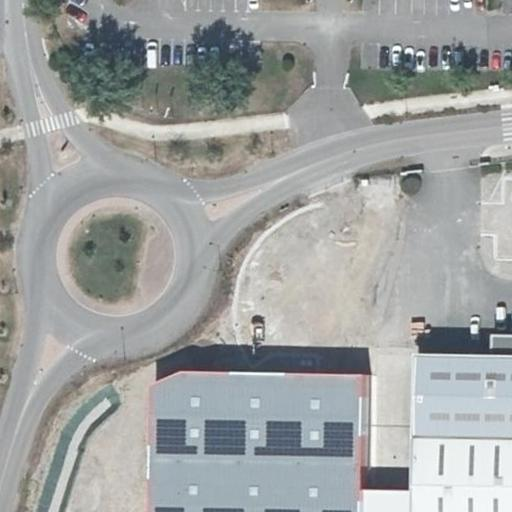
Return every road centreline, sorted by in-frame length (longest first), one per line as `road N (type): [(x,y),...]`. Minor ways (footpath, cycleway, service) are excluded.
road 1 (unclassified): [(511,127),(388,142),(318,162)]
road 2 (unclassified): [(318,162),(198,190),(148,193)]
road 3 (unclassified): [(187,273),(318,162)]
road 4 (unclassified): [(30,67),(51,231)]
road 5 (unclassified): [(126,186),(30,67)]
road 6 (unclassified): [(48,275),(18,416)]
road 7 (unclassified): [(18,416),(116,328)]
